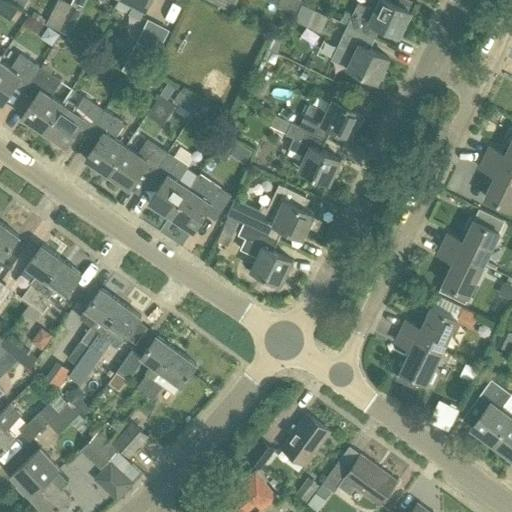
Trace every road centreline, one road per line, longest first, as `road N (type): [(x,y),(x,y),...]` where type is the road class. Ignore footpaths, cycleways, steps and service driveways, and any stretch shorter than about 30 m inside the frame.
road 1 (residential): [(285,346),(0,151)]
road 2 (residential): [(475,97),(343,379)]
road 3 (residential): [(285,346),(419,71)]
road 4 (residential): [(511,511),(343,379)]
road 5 (residential): [(145,506),(285,346)]
